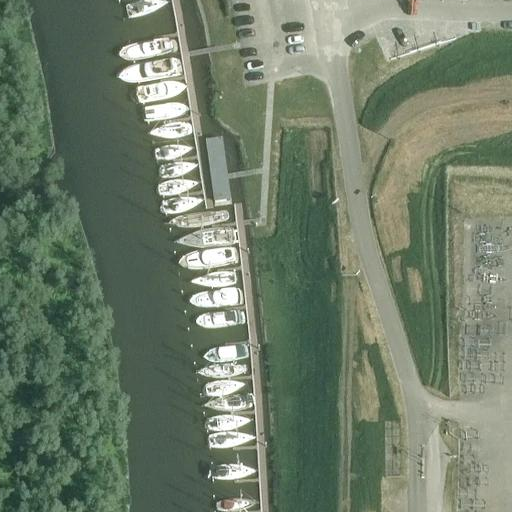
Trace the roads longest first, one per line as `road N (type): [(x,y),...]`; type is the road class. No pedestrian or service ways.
road 1 (track): [(511,97),(433,94),(354,174),(348,511)]
road 2 (unclassified): [(416,511),(402,342),(362,230),(338,38)]
